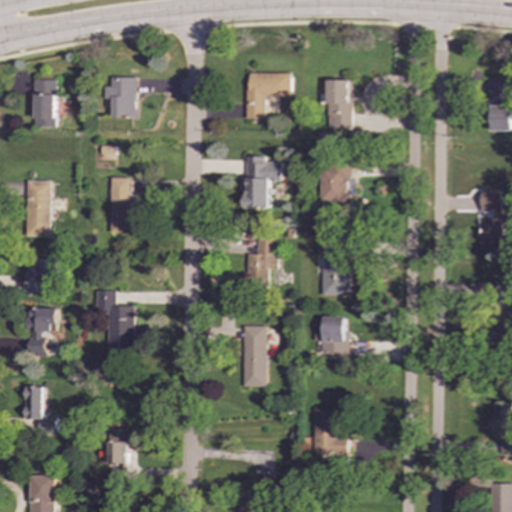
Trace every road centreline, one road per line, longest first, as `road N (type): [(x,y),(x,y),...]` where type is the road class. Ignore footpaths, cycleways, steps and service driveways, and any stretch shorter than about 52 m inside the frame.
road 1 (residential): [(418,4),(405,511)]
road 2 (residential): [(433,511),(440,7)]
road 3 (residential): [(185,511),(193,9)]
road 4 (primary): [(0,37),(193,9),(418,4)]
